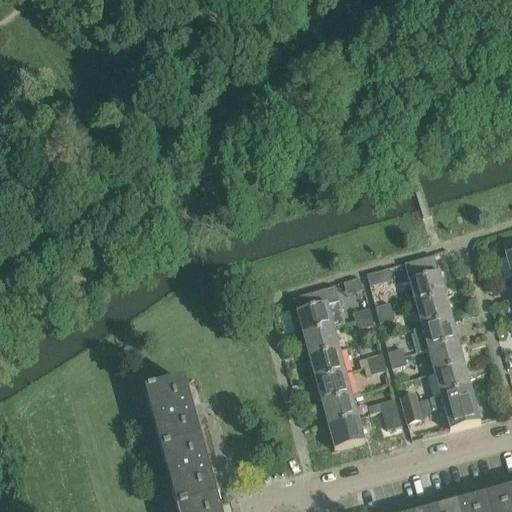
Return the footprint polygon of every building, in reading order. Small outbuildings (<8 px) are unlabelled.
[(511,246),(503,249),(506,260),(505,260),(511,283),(511,246)] [(404,269),(415,310),(446,301),(434,261),(404,269)] [(292,304),(303,341),(333,332),(345,329),(334,292),(292,304)] [(446,301),(415,310),(421,333),(452,324),(446,301)] [(389,308),(374,312),(377,320),(391,316),(389,308)] [(354,318),(356,326),(371,322),(369,314),(354,318)] [(391,316),(377,320),(379,329),(394,325),(391,316)] [(371,322),(356,326),(359,334),(373,330),(371,322)] [(421,333),(413,335),(419,358),(427,355),(458,347),(452,324),(421,333)] [(333,332),(303,341),(309,364),(340,355),(333,332)] [(458,347),(427,355),(434,378),(464,370),(458,347)] [(402,354),(387,358),(389,366),(404,362),(402,354)] [(340,355),(309,364),(315,386),(346,378),(340,355)] [(367,363),(369,371),(384,367),(381,359),(367,363)] [(404,362),(389,366),(392,374),(406,370),(404,362)] [(384,367),(369,371),(371,380),(386,376),(384,367)] [(464,370),(434,378),(440,401),(471,393),(464,370)] [(346,378),(315,386),(321,409),(352,401),(346,378)] [(145,397),(161,456),(201,445),(184,386),(145,397)] [(471,393),(440,401),(430,404),(433,414),(443,412),(450,436),(480,427),(471,393)] [(414,399),(400,403),(402,411),(417,407),(414,399)] [(352,401),(321,409),(328,432),(358,423),(352,401)] [(379,409),(382,417),(396,413),(394,405),(379,409)] [(417,407),(402,411),(407,430),(422,426),(417,407)] [(396,413),(382,417),(387,435),(401,431),(396,413)] [(358,423),(328,432),(334,455),(365,447),(358,423)] [(201,445),(161,456),(176,511),(185,511),(217,503),(201,445)] [(511,511),(511,493),(486,501),(489,511),(511,511)] [(489,511),(486,501),(444,511),(489,511)] [(219,511),(217,503),(185,511),(219,511)]
